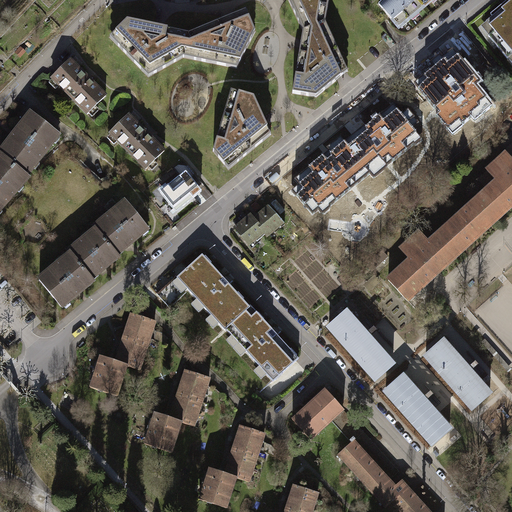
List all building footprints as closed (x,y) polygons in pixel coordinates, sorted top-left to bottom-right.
[(288,0),(303,31),(325,22),(328,0),(288,0)] [(388,0),(382,0),(378,4),(399,28),(411,18),(412,20),(419,15),(417,12),(431,2),(433,4),(437,0),(388,0)] [(511,0),(509,2),(507,0),(506,0),(503,3),(490,14),(492,16),(486,21),(494,31),(488,36),(507,60),(511,55),(511,0)] [(183,57),(236,68),(254,32),(245,10),(187,33),(183,57)] [(148,76),(183,57),(187,33),(159,27),(126,20),(109,37),(148,76)] [(348,71),(325,22),(303,31),(301,43),(292,93),(316,97),(340,77),(348,71)] [(20,47),(15,52),(20,58),(26,52),(20,47)] [(480,80),(453,48),(443,57),(440,54),(431,61),(435,66),(415,82),(440,111),(437,113),(452,131),(471,115),(475,119),(493,104),(476,83),(480,80)] [(76,56),(72,60),(79,67),(83,64),(76,56)] [(51,79),(88,114),(106,95),(87,78),(69,60),(51,79)] [(253,97),(230,90),(213,151),(227,169),(270,134),(264,120),(253,97)] [(408,111),(402,116),(393,105),(366,128),(365,126),(345,143),(370,173),(374,177),(419,138),(412,130),(419,124),(408,111)] [(141,119),(134,112),(130,115),(138,122),(141,119)] [(0,154),(1,155),(25,175),(58,134),(31,114),(24,122),(20,122),(18,129),(14,135),(10,141),(5,141),(4,148),(0,152),(0,154)] [(110,133),(145,169),(164,151),(147,134),(128,115),(110,133)] [(327,149),(329,151),(295,180),(300,185),(292,192),(313,216),(319,211),(321,214),(370,173),(345,143),(341,137),(327,149)] [(511,155),(508,151),(486,171),(497,182),(429,243),(419,232),(400,249),(410,261),(388,280),(407,301),(511,206),(511,155)] [(0,207),(28,177),(25,175),(1,155),(0,155),(0,207)] [(185,171),(159,192),(176,212),(202,191),(185,171)] [(95,230),(116,255),(148,229),(125,202),(117,209),(110,210),(111,214),(103,220),(95,223),(96,226),(93,228),(95,230)] [(268,206),(253,219),(266,234),(267,235),(272,231),(274,233),(284,225),(268,206)] [(250,216),(235,229),(248,244),(255,239),(257,241),(266,234),(253,219),(250,216)] [(70,254),(90,279),(117,256),(116,255),(95,230),(87,232),(88,236),(77,245),(70,247),(70,251),(68,252),(70,254)] [(382,251),(367,266),(372,271),(387,257),(382,251)] [(48,273),(39,281),(60,306),(92,280),(90,279),(70,254),(62,257),(63,260),(54,267),(47,269),(48,273)] [(178,278),(187,288),(225,329),(226,328),(249,308),(201,257),(178,278)] [(187,288),(178,278),(168,287),(165,285),(156,293),(168,306),(187,288)] [(249,308),(226,328),(273,380),(298,358),(250,306),(249,308)] [(345,307),(324,326),(373,382),(395,363),(345,307)] [(121,345),(115,362),(126,365),(139,369),(154,322),(131,314),(127,326),(121,345)] [(484,338),(479,343),(506,371),(509,367),(484,338)] [(442,341),(426,355),(474,410),(490,395),(442,341)] [(100,357),(90,387),(116,396),(126,365),(115,362),(110,360),(100,357)] [(176,400),(170,418),(180,422),(193,426),(209,378),(186,370),(176,400)] [(450,430),(402,376),(385,391),(434,445),(450,430)] [(343,409),(326,391),(292,420),(309,439),(343,409)] [(155,413),(145,444),(170,452),(180,422),(170,418),(165,417),(155,413)] [(232,454),(225,474),(236,477),(248,481),(264,433),(241,426),(232,454)] [(349,440),(351,442),(387,482),(390,480),(399,471),(363,431),(355,439),(352,437),(349,440)] [(351,442),(339,454),(386,506),(392,501),(402,511),(426,511),(405,489),(399,495),(387,482),(351,442)] [(209,469),(199,499),(225,508),(236,477),(225,474),(220,472),(209,469)] [(395,485),(390,480),(387,482),(399,495),(405,489),(426,511),(431,511),(402,479),(395,485)] [(284,511),(311,511),(318,493),(294,485),(284,511)]
